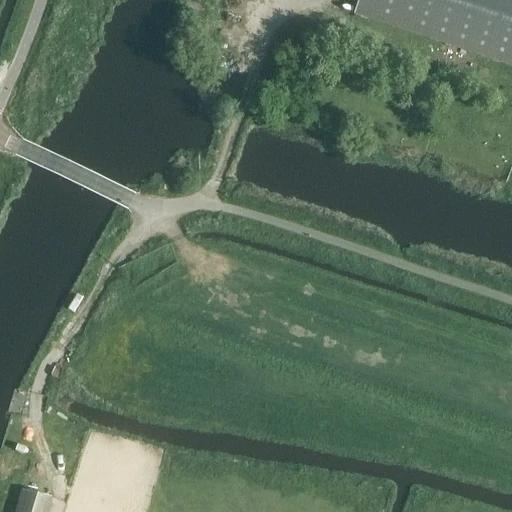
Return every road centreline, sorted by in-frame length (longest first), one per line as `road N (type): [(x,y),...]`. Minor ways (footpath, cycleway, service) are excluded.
road 1 (track): [(147,209),(146,224),(117,257),(40,385),(36,435),(52,464),(56,511)]
road 2 (track): [(298,0),(275,19),(206,201)]
